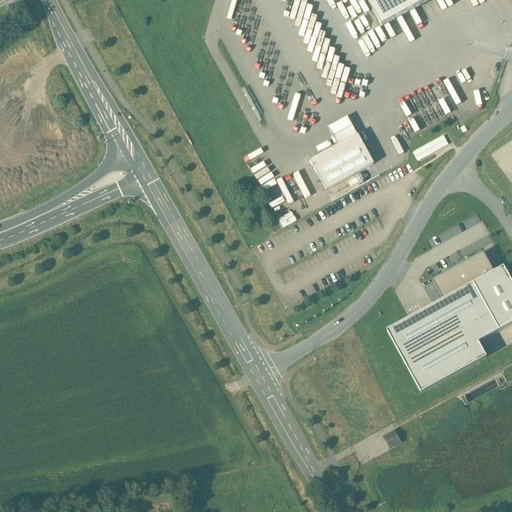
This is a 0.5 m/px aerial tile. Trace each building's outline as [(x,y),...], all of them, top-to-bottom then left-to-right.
[(365,0),(380,27),(430,0),(365,0)] [(337,147),(356,136),(346,119),(327,129),(337,147)] [(337,147),(310,162),(325,192),(371,166),(356,136),(337,147)] [(444,137),(414,155),(417,162),(449,145),(444,137)] [(267,168),(254,174),(267,203),(280,196),(267,168)] [(293,213),(279,218),(283,228),(296,223),(293,213)] [(432,282),(443,301),(456,295),(473,285),(494,273),(484,254),(432,282)] [(443,301),(387,332),(422,394),(487,358),(479,343),(511,325),(511,281),(504,268),(494,273),(473,285),(456,295),(443,301)] [(394,432),(382,438),(389,449),(400,443),(394,432)]
